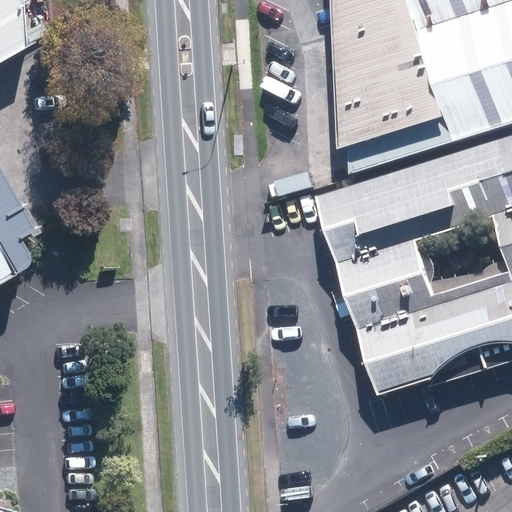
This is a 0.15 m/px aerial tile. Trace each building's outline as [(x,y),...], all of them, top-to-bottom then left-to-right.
[(0,0),(0,292),(13,286),(0,262),(0,74),(46,50),(18,0),(0,0)] [(336,0),(350,189),(469,154),(470,144),(435,29),(440,28),(432,0),(336,0)] [(511,0),(432,0),(440,28),(511,6),(511,0)] [(511,131),(511,6),(440,28),(435,29),(470,144),(511,131)] [(511,141),(469,154),(350,189),(325,197),(389,411),(511,374),(511,141)]
